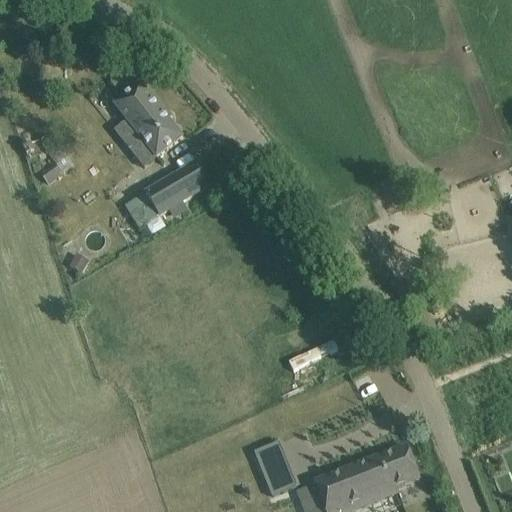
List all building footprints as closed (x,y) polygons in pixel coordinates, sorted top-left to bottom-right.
[(120,103),(114,107),(127,123),(137,136),(125,145),(144,170),(156,160),(167,152),(183,140),(163,115),(166,113),(146,87),(144,84),(136,90),(120,103)] [(197,164),(145,196),(159,219),(211,187),(197,164)] [(53,165),(39,176),(48,188),(63,177),(61,175),(53,165)] [(331,369),(295,382),(303,405),(339,392),(331,369)] [(288,445),(263,450),(273,496),(298,491),(288,445)] [(406,449),(316,485),(326,511),(354,511),(398,495),(396,490),(419,481),(406,449)]
